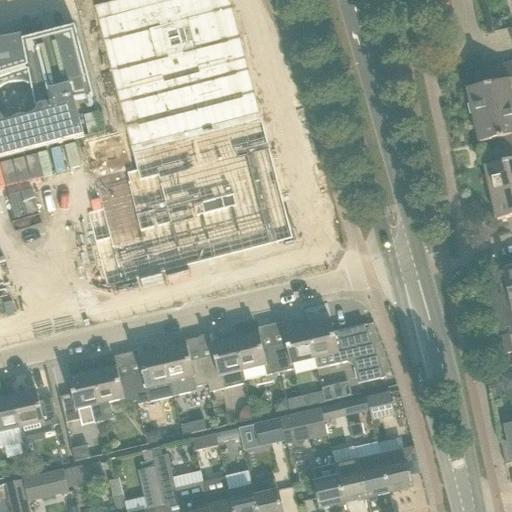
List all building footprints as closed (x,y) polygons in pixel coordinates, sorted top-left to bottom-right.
[(102,17),(101,17),(121,93),(121,92),(122,93),(128,92),(136,125),(243,97),(218,0),(117,0),(105,3),(108,14),(104,15),(101,16),(102,17)] [(74,101),(93,97),(75,27),(22,41),(24,50),(0,56),(0,159),(84,137),(74,101)] [(511,88),(511,62),(481,70),(485,85),(468,89),(474,116),(511,107),(511,93),(511,89),(511,88)] [(511,107),(474,116),(480,143),(499,139),(500,146),(499,146),(500,151),(511,148),(511,107)] [(511,148),(500,151),(501,156),(502,156),(504,162),(485,167),(491,194),(511,189),(511,148)] [(250,149),(96,189),(117,270),(271,230),(250,149)] [(511,189),(491,194),(497,221),(511,217),(511,189)] [(505,270),(502,271),(505,280),(511,313),(511,265),(504,267),(505,270)] [(489,286),(483,287),(485,294),(489,311),(492,326),(495,339),(492,340),(496,357),(497,357),(503,356),(504,355),(511,353),(511,352),(508,336),(511,335),(511,313),(505,280),(489,284),(489,286)] [(331,323),(307,329),(314,360),(317,370),(347,363),(354,367),(358,384),(385,378),(364,326),(346,330),(334,333),(331,323)] [(286,345),(274,347),(280,373),(294,369),(293,365),(314,360),(307,329),(283,334),(286,345)] [(259,335),(235,341),(245,386),(247,386),(245,381),(280,373),(274,347),(263,350),(259,335)] [(213,356),(202,359),(208,385),(210,394),(245,386),(235,341),(211,346),(213,356)] [(187,347),(162,353),(170,384),(173,397),(196,392),(195,388),(208,385),(202,359),(190,362),(187,347)] [(142,373),(131,376),(137,402),(138,406),(173,397),(170,384),(162,353),(138,358),(142,373)] [(117,368),(92,374),(103,421),(113,419),(109,404),(122,401),(123,406),(137,402),(131,376),(119,379),(117,368)] [(72,395),(59,398),(65,423),(78,420),(80,420),(81,426),(93,424),(103,421),(92,374),(68,380),(72,395)] [(311,402),(352,395),(350,383),(309,390),(311,402)] [(37,392),(13,398),(20,430),(23,444),(45,438),(44,435),(54,433),(53,427),(58,426),(52,400),(39,403),(37,392)] [(372,421),(395,416),(390,394),(367,399),(369,411),(372,421)] [(306,396),(286,401),(289,411),(309,407),(306,396)] [(0,449),(23,444),(20,430),(13,398),(0,400),(0,449)] [(346,416),(369,411),(367,399),(343,405),(346,416)] [(279,401),(274,409),(276,415),(289,411),(286,401),(286,400),(279,401)] [(324,422),(346,416),(343,405),(320,410),(323,422),(324,422)] [(324,422),(323,422),(320,410),(280,420),(286,445),(327,435),(324,422)] [(279,418),(254,424),(259,447),(272,444),(285,442),(284,440),(280,420),(279,418)] [(259,447),(254,424),(237,428),(238,430),(240,440),(242,451),(259,447)] [(217,445),(218,445),(240,440),(238,430),(215,435),(217,445)] [(218,445),(217,445),(215,435),(193,441),(196,452),(219,447),(218,445)] [(511,460),(507,441),(500,443),(505,465),(511,463),(511,460)] [(168,456),(162,457),(160,449),(152,451),(156,468),(155,468),(163,506),(179,503),(176,489),(168,456)] [(388,494),(412,489),(403,450),(376,457),(376,458),(379,457),(388,494)] [(379,457),(376,458),(376,457),(357,461),(357,460),(366,499),(388,494),(379,457)] [(342,505),(366,499),(357,460),(334,466),(336,478),(342,505)] [(342,505),(336,478),(334,466),(311,471),(320,510),(342,505)] [(147,510),(163,506),(155,468),(138,472),(144,498),(147,510)] [(229,488),(252,483),(249,470),(226,475),(229,488)] [(63,471),(23,480),(23,481),(28,503),(68,493),(67,488),(63,471)] [(114,499),(123,497),(119,480),(110,482),(114,499)] [(9,511),(29,511),(28,503),(23,481),(4,485),(9,511)] [(281,511),(277,491),(274,491),(272,481),(250,486),(256,511),(281,511)] [(202,483),(176,489),(179,503),(182,502),(184,511),(208,511),(205,497),(202,483)] [(232,511),(256,511),(250,486),(228,492),(231,504),(232,511)] [(232,511),(231,504),(228,492),(205,497),(208,511),(232,511)] [(116,511),(126,511),(123,497),(114,499),(116,511)] [(126,511),(146,511),(147,510),(144,498),(124,502),(126,511)]
